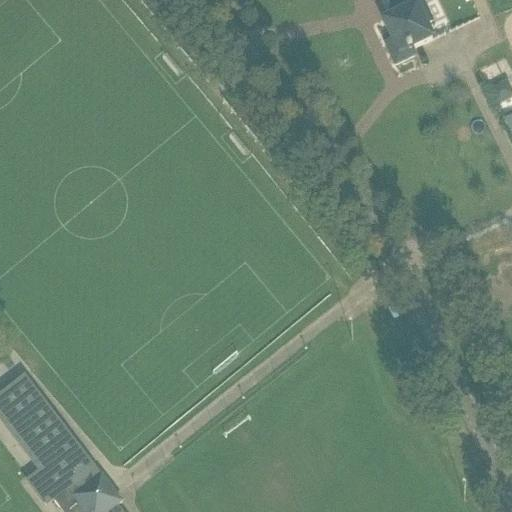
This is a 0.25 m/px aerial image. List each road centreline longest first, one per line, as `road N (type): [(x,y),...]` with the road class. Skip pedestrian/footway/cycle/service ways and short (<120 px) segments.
road 1 (unclassified): [(511,477),(441,309),(399,233),(214,0)]
road 2 (unknown): [(408,249),(129,477)]
